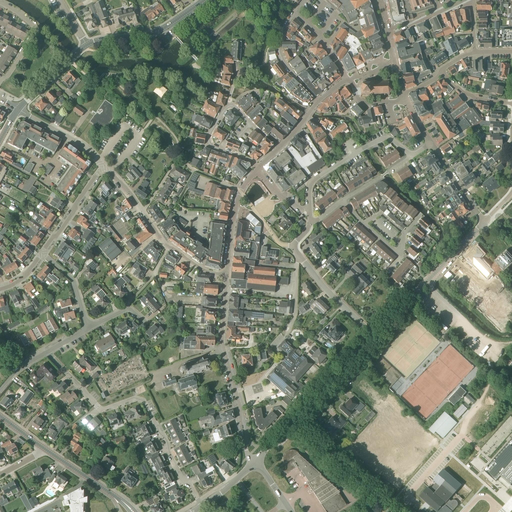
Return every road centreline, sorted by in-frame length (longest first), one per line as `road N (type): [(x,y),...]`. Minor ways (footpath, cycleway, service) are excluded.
road 1 (residential): [(201,507),(144,403),(100,409),(48,352)]
road 2 (residential): [(309,209),(313,182),(383,137),(412,157)]
road 3 (residential): [(391,511),(294,424)]
road 4 (secondary): [(86,46),(157,31),(203,0)]
